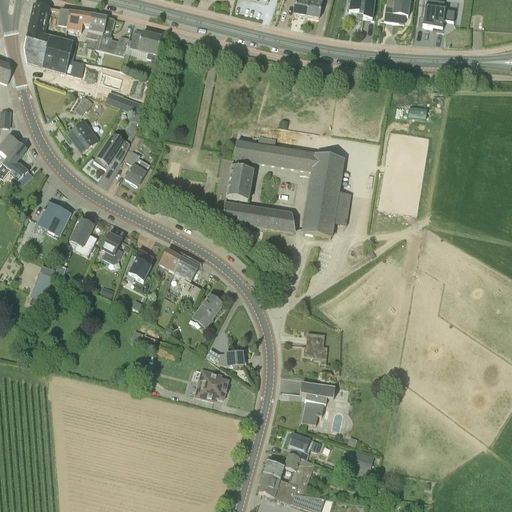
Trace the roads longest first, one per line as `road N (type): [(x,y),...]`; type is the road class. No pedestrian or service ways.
road 1 (tertiary): [(238,511),(270,379),(255,305),(227,271),(88,193),(54,164),(29,114),(14,51)]
road 2 (secondary): [(511,63),(355,56),(113,0)]
road 3 (unknown): [(270,359),(300,186)]
